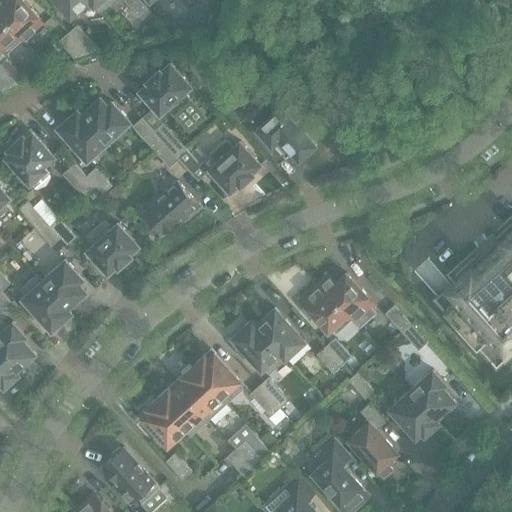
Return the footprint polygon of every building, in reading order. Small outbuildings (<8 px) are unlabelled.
[(45,23),(23,0),(7,0),(0,6),(0,12),(25,40),(45,23)] [(99,10),(90,0),(55,0),(70,16),(88,0),(89,0),(98,10),(99,10)] [(90,0),(99,10),(110,0),(90,0)] [(147,7),(140,0),(123,0),(138,15),(147,7)] [(25,40),(0,12),(0,48),(1,47),(6,52),(22,38),(24,41),(25,40)] [(100,50),(77,24),(68,32),(88,54),(100,50)] [(88,54),(68,32),(59,40),(75,59),(88,54)] [(26,79),(6,57),(0,61),(0,69),(14,86),(26,79)] [(148,82),(139,89),(160,112),(167,106),(174,114),(189,132),(206,116),(191,99),(184,91),(190,85),(170,62),(161,70),(159,68),(147,80),(148,82)] [(14,86),(0,69),(0,87),(4,92),(14,86)] [(130,120),(126,116),(117,106),(113,110),(100,96),(81,113),(106,142),(130,120)] [(247,114),(235,100),(226,108),(239,122),(247,114)] [(315,143),(281,106),(257,127),(272,143),(285,157),(293,150),(299,157),(315,143)] [(106,142),(81,113),(75,119),(71,114),(58,126),(87,159),(106,142)] [(162,139),(154,130),(142,117),(132,125),(153,148),(162,139)] [(184,145),(163,122),(154,130),(162,139),(174,153),(184,145)] [(42,165),(54,155),(33,132),(26,138),(23,135),(7,149),(10,152),(6,156),(30,182),(35,187),(49,174),(45,169),(45,168),(42,165)] [(252,171),(260,163),(240,140),(233,146),(226,138),(209,153),(216,161),(209,168),(230,190),(232,188),(239,183),(240,184),(253,173),(252,171)] [(179,158),(174,153),(162,139),(153,148),(170,166),(179,158)] [(200,163),(184,145),(174,153),(179,158),(191,171),(200,163)] [(95,185),(86,175),(75,162),(62,173),(83,196),(95,185)] [(111,185),(95,167),(86,175),(95,185),(103,193),(111,185)] [(163,232),(197,201),(178,180),(143,211),(162,232),(162,231),(163,232)] [(118,182),(107,192),(114,200),(124,190),(118,182)] [(2,203),(9,196),(0,185),(0,213),(6,208),(2,203)] [(44,218),(27,200),(18,208),(35,227),(44,218)] [(76,235),(59,217),(50,225),(61,237),(67,244),(76,235)] [(50,225),(44,218),(35,227),(51,245),(61,237),(50,225)] [(129,252),(138,245),(118,221),(111,228),(104,220),(86,237),(92,244),(87,249),(108,272),(117,264),(118,266),(131,254),(129,252)] [(496,367),(511,352),(511,228),(506,235),(507,237),(497,246),(503,252),(489,264),(484,257),(474,267),(472,265),(435,299),(496,367)] [(86,290),(79,282),(83,278),(65,258),(42,280),(71,312),(67,307),(86,290)] [(10,282),(0,270),(0,288),(1,290),(10,282)] [(374,303),(359,286),(346,272),(336,281),(327,289),(320,281),(319,281),(360,326),(376,311),(371,306),(374,303)] [(71,312),(42,280),(22,297),(52,330),(71,312)] [(360,326),(319,281),(300,299),(328,330),(331,327),(336,333),(352,318),(359,327),(360,326)] [(11,301),(1,290),(0,288),(0,307),(2,309),(11,301)] [(411,322),(395,303),(385,312),(402,330),(411,322)] [(305,340),(275,307),(256,323),(252,318),(251,319),(286,357),(305,340)] [(286,357),(251,319),(232,336),(262,369),(265,366),(270,371),(286,357)] [(34,350),(23,338),(26,335),(13,320),(6,326),(1,321),(0,321),(0,352),(16,370),(31,356),(29,354),(34,350)] [(428,340),(411,322),(402,330),(418,349),(428,340)] [(352,355),(335,337),(326,345),(342,363),(352,355)] [(342,363),(326,345),(317,353),(333,372),(342,363)] [(242,382),(214,351),(207,358),(204,354),(193,364),(226,402),(241,388),(239,385),(242,382)] [(16,370),(0,352),(0,384),(1,383),(4,386),(19,373),(16,370)] [(226,402),(193,364),(182,375),(185,378),(178,384),(208,418),(226,402)] [(454,398),(442,386),(446,383),(432,368),(409,389),(438,422),(439,421),(435,418),(451,404),(449,402),(454,398)] [(374,389),(357,371),(348,379),(365,397),(374,389)] [(289,399),(268,376),(259,384),(279,407),(289,399)] [(208,418),(178,384),(171,390),(169,386),(157,397),(191,434),(208,418)] [(279,407),(259,384),(250,392),(270,415),(279,407)] [(438,422),(409,389),(389,407),(414,434),(418,430),(420,432),(421,431),(424,434),(438,422)] [(191,434),(157,397),(146,407),(149,410),(142,416),(167,445),(185,429),(190,434),(191,434)] [(397,451),(377,429),(386,421),(369,402),(360,410),(369,421),(349,438),(383,477),(396,465),(390,458),(397,451)] [(368,493),(342,463),(351,455),(334,437),(317,452),(325,461),(313,472),(348,511),(368,493)] [(234,465),(252,448),(244,439),(226,456),(234,465)] [(291,451),(291,446),(288,442),(282,442),(279,445),(279,450),(282,453),(286,455),(291,451)] [(160,486),(123,446),(121,448),(119,446),(111,453),(113,455),(103,465),(103,466),(133,500),(137,496),(142,502),(160,486)] [(260,457),(252,448),(234,465),(242,474),(260,457)] [(191,470),(175,451),(166,460),(182,478),(191,470)] [(317,511),(306,499),(315,491),(299,473),(287,483),(295,492),(278,508),(280,511),(317,511)] [(112,511),(94,492),(75,510),(77,511),(112,511)]
